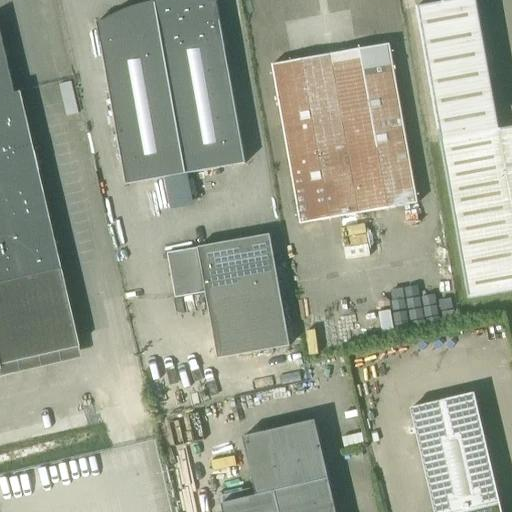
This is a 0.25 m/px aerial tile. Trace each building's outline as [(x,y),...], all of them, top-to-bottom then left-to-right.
[(246,163),(220,21),(217,1),(209,2),(197,0),(191,0),(173,0),(170,0),(159,2),(155,2),(156,5),(186,174),(246,163)] [(420,27),(468,298),(511,290),(511,118),(496,109),(476,0),(458,0),(416,7),(420,27)] [(113,16),(106,21),(97,22),(127,184),(186,174),(156,5),(155,2),(148,4),(134,7),(124,11),(113,16)] [(0,364),(76,347),(59,268),(16,91),(12,92),(0,43),(0,364)] [(301,223),(361,212),(418,203),(390,44),(272,65),(276,85),(301,223)] [(218,359),(290,346),(270,235),(168,253),(175,297),(207,292),(218,359)] [(502,511),(476,394),(411,409),(434,511),(502,511)] [(336,511),(315,421),(288,427),(307,511),(336,511)] [(307,511),(288,427),(243,438),(257,496),(222,504),(223,511),(307,511)]
